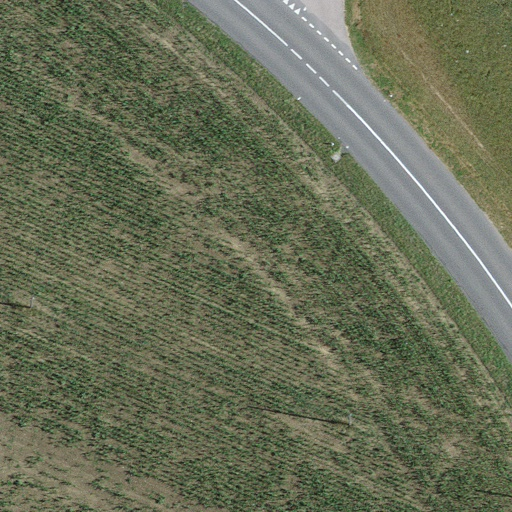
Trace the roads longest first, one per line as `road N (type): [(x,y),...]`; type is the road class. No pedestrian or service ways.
road 1 (tertiary): [(174,0),(385,181),(511,344)]
road 2 (track): [(318,0),(385,181)]
